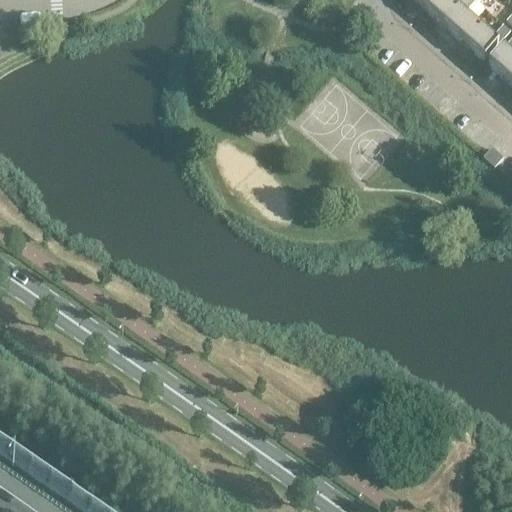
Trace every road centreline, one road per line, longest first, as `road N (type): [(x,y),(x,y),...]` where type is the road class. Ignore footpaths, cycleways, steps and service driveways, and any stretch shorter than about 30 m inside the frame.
road 1 (secondary): [(340,511),(0,272)]
road 2 (residential): [(511,132),(375,15),(378,0)]
